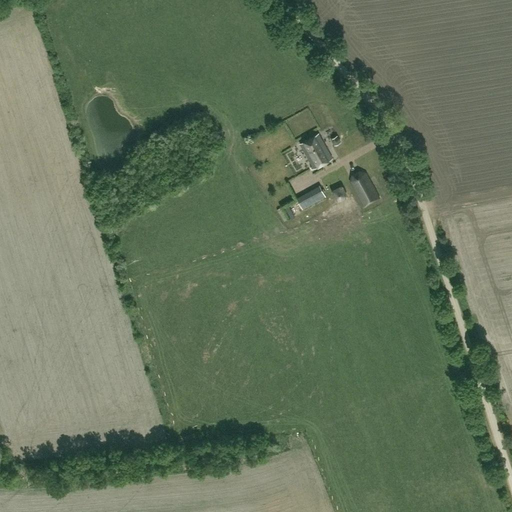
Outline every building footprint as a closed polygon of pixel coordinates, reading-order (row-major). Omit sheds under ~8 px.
[(313,168),(313,167),(332,157),(319,132),(299,143),(312,166),(310,167),(311,169),(313,168)] [(334,144),(338,142),(340,141),(337,135),(331,138),(334,144)] [(351,173),(348,181),(363,208),(380,198),(366,172),(359,169),(351,173)] [(342,184),(330,190),(336,202),(348,196),(342,184)] [(319,185),(296,197),(302,209),(325,196),(319,185)] [(287,218),(292,216),(287,206),(282,209),(287,218)]
